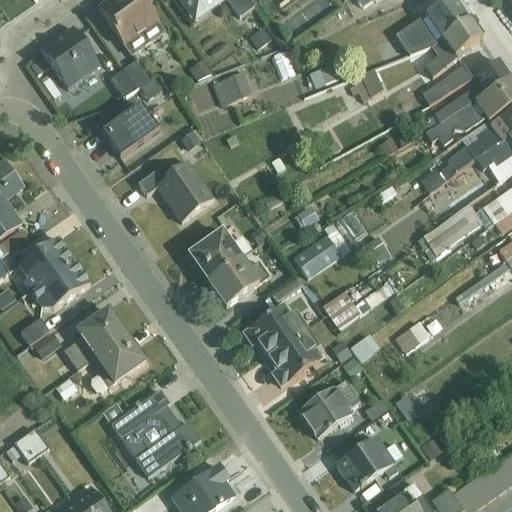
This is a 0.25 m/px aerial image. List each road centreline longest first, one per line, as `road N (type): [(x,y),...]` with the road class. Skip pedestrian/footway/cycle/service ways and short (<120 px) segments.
road 1 (residential): [(308,511),(29,114),(5,105)]
road 2 (residential): [(5,105),(17,39),(67,0)]
